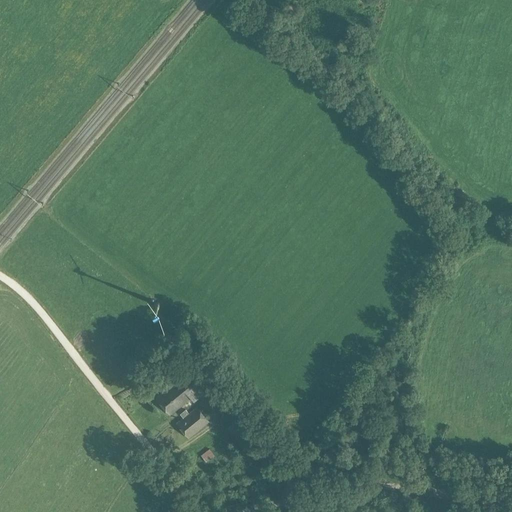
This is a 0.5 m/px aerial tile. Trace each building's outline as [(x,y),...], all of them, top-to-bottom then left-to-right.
[(144,365),(152,375),(156,372),(148,362),(144,365)] [(188,371),(171,384),(185,402),(191,397),(194,401),(205,392),(188,371)] [(185,402),(171,384),(156,397),(170,414),(183,404),(185,402)] [(189,413),(186,409),(180,414),(183,418),(176,423),(189,438),(209,421),(197,406),(189,413)] [(262,446),(251,431),(238,442),(249,456),(262,446)] [(210,449),(201,455),(206,462),(215,455),(210,449)] [(289,457),(283,462),(295,478),(302,473),(289,457)]
